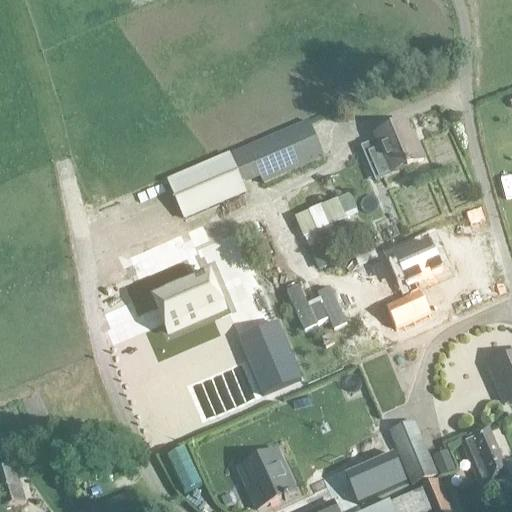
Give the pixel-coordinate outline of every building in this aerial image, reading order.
[(309,123),(168,184),(184,221),(218,206),(246,195),(244,191),(242,187),(261,179),(264,187),(325,160),(309,123)] [(407,125),(376,139),(393,176),(425,162),(417,145),(416,146),(407,125)] [(328,220),(301,231),(311,253),(337,242),(328,220)] [(118,247),(137,244),(134,223),(96,230),(97,239),(116,236),(118,247)] [(219,232),(196,238),(198,247),(221,241),(219,232)] [(409,292),(383,303),(393,324),(427,309),(418,288),(417,288),(413,280),(442,267),(436,254),(439,252),(433,239),(429,240),(428,236),(391,253),(405,284),(409,292)] [(208,274),(152,297),(169,338),(225,314),(208,274)] [(335,332),(346,327),(330,292),(319,297),(322,304),(309,310),(299,289),(287,294),(304,334),(319,327),(318,325),(329,320),(335,332)] [(277,325),(240,341),(264,397),(301,381),(277,325)] [(511,358),(487,369),(505,408),(511,404),(511,358)] [(438,476),(415,423),(391,434),(414,486),(438,476)] [(489,431),(471,438),(473,442),(462,447),(481,491),(485,489),(490,500),(511,490),(511,486),(508,479),(509,478),(489,431)] [(202,489),(185,453),(168,461),(185,497),(202,489)] [(448,453),(432,458),(440,478),(455,472),(448,453)] [(276,454),(238,471),(256,511),(260,511),(296,496),(276,454)] [(388,457),(338,477),(350,505),(399,485),(388,457)] [(0,505),(2,511),(5,511),(27,505),(15,469),(0,473),(0,505)] [(418,490),(419,493),(426,511),(451,511),(439,482),(418,490)] [(103,506),(103,507),(92,510),(86,511),(136,511),(140,511),(133,494),(103,506)] [(366,511),(359,501),(342,511),(366,511)] [(313,511),(338,511),(334,503),(313,511)]
